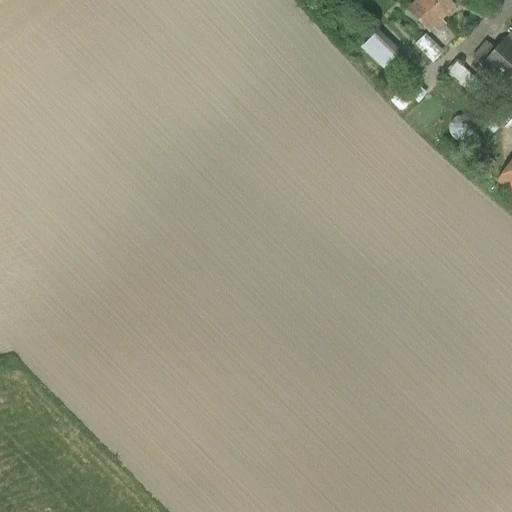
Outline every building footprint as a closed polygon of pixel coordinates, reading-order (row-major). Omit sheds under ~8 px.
[(448,0),(419,0),(408,11),(429,32),(454,6),(448,0)] [(361,48),(383,69),(399,52),(378,32),(361,48)] [(434,61),(443,50),(425,34),(415,45),(434,61)] [(486,42),(472,58),(511,93),(511,42),(506,38),(495,50),(486,42)] [(485,88),(457,64),(443,80),(454,90),(458,86),(475,101),(480,95),(479,94),(485,88)] [(402,88),(392,77),(381,88),(391,98),(390,100),(401,112),(412,101),(401,89),(402,88)] [(511,160),(496,181),(511,192),(511,160)]
